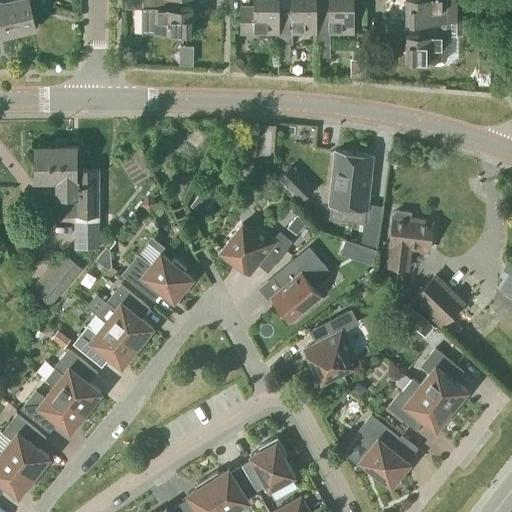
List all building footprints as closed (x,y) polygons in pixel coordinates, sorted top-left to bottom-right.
[(13,0),(2,3),(10,35),(35,29),(30,8),(43,5),(41,0),(13,0)] [(143,10),(142,33),(153,33),(193,33),(193,9),(180,9),(173,9),(172,0),(142,0),(143,8),(143,10)] [(280,34),(280,7),(279,0),(254,0),(255,7),(242,7),(242,34),(279,34),(280,34)] [(317,34),(317,8),(317,0),(292,0),(292,7),(280,7),(280,34),(279,34),(279,44),(293,44),(293,34),(316,34),(317,34)] [(317,34),(316,34),(316,45),(318,45),(318,57),(330,57),(330,45),(331,45),(331,34),(354,34),(354,0),(329,0),(330,8),(317,8),(317,34)] [(405,0),(405,23),(420,23),(438,23),(446,23),(446,22),(446,0),(405,0)] [(0,37),(10,35),(2,3),(0,3),(0,37)] [(405,35),(405,60),(445,60),(446,36),(456,36),(456,32),(463,31),(463,23),(456,24),(456,22),(446,22),(446,23),(438,23),(438,35),(420,35),(405,35)] [(193,47),(179,47),(179,66),(192,66),(193,47)] [(244,60),(232,60),(233,71),(244,71),(244,60)] [(197,149),(208,136),(197,127),(186,139),(197,149)] [(268,130),(266,156),(280,157),(283,132),(268,130)] [(76,168),(76,146),(35,146),(35,180),(57,180),(57,197),(57,217),(74,216),(74,249),(100,249),(100,216),(99,216),(99,168),(76,168)] [(367,209),(373,155),(336,151),(329,205),(331,205),(329,219),(364,223),(366,209),(367,209)] [(303,199),(313,189),(291,167),(281,177),(303,199)] [(409,271),(412,248),(428,250),(431,222),(410,220),(411,213),(395,211),(395,218),(394,218),(390,245),(387,268),(409,271)] [(271,266),(291,242),(280,233),(274,240),(257,227),(253,232),(242,224),(219,253),(235,266),(237,263),(249,273),(261,258),(271,266)] [(361,244),(356,258),(372,263),(376,249),(361,244)] [(96,260),(95,260),(109,271),(112,266),(110,250),(106,247),(96,260)] [(282,288),(271,297),(277,304),(277,309),(284,317),(288,317),(291,320),(306,308),(312,309),(319,303),(319,297),(321,296),(311,284),(317,279),(311,272),(322,264),(309,248),(273,277),(282,288)] [(50,306),(82,269),(62,252),(30,289),(50,306)] [(174,300),(192,277),(184,271),(186,268),(174,258),(171,261),(160,252),(148,268),(140,261),(126,278),(148,295),(156,286),(174,300)] [(441,329),(466,302),(435,273),(411,299),(441,329)] [(97,314),(106,321),(140,348),(148,338),(145,336),(152,327),(135,313),(143,303),(121,285),(97,314)] [(342,331),(357,323),(351,310),(316,328),(322,340),(305,349),(312,362),(309,364),(319,382),(352,365),(345,353),(352,350),(342,331)] [(414,311),(406,320),(415,328),(424,336),(432,327),(414,311)] [(132,359),(140,348),(106,321),(96,333),(88,327),(74,344),(96,361),(104,352),(121,365),(129,356),(132,359)] [(70,340),(58,331),(52,339),(63,348),(70,340)] [(459,399),(467,390),(449,376),(457,366),(435,349),(422,366),(430,372),(420,384),(454,412),(462,402),(459,399)] [(93,401),(101,392),(83,378),(91,367),(69,350),(45,379),(54,386),(88,413),(96,403),(93,401)] [(454,412),(420,384),(412,378),(388,407),(410,425),(418,415),(436,429),(443,420),(446,422),(454,412)] [(357,381),(349,391),(359,399),(366,389),(357,381)] [(80,424),(88,413),(54,386),(44,398),(36,391),(22,409),(44,426),(52,416),(70,430),(77,421),(80,424)] [(42,466),(49,456),(31,442),(39,432),(17,415),(3,432),(12,439),(2,451),(37,478),(45,468),(42,466)] [(391,485),(409,462),(392,449),(400,438),(371,415),(357,433),(372,445),(360,460),(370,468),(368,471),(380,481),(383,478),(391,485)] [(242,466),(256,490),(267,484),(269,489),(294,475),(283,456),(287,454),(277,436),(258,447),(260,450),(251,455),(253,460),(242,466)] [(28,489),(37,478),(2,451),(0,453),(0,481),(18,495),(25,486),(28,489)] [(246,497),(256,490),(242,466),(231,473),(228,468),(219,474),(217,471),(206,478),(227,511),(230,511),(248,501),(246,497)] [(227,511),(206,478),(195,485),(197,488),(187,494),(190,498),(179,505),(184,511),(227,511)] [(309,511),(301,497),(274,511),(309,511)]
